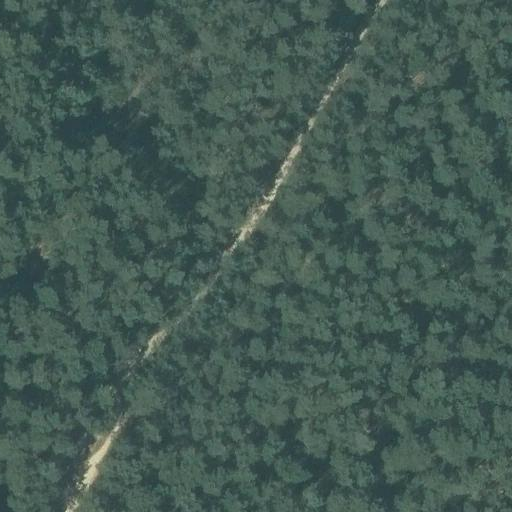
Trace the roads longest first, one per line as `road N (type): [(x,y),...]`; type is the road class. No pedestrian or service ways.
road 1 (unknown): [(390,0),(236,246),(130,364),(84,431),(46,511)]
road 2 (unknown): [(50,503),(100,461),(119,380)]
